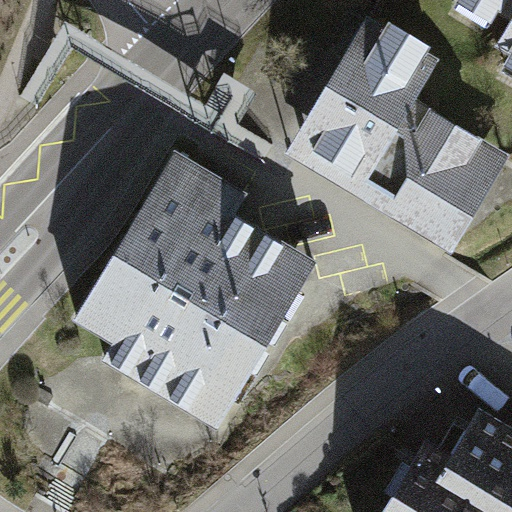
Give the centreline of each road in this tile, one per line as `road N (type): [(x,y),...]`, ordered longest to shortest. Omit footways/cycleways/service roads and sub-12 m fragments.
road 1 (residential): [(483,318),(250,511)]
road 2 (secondary): [(166,64),(0,264)]
